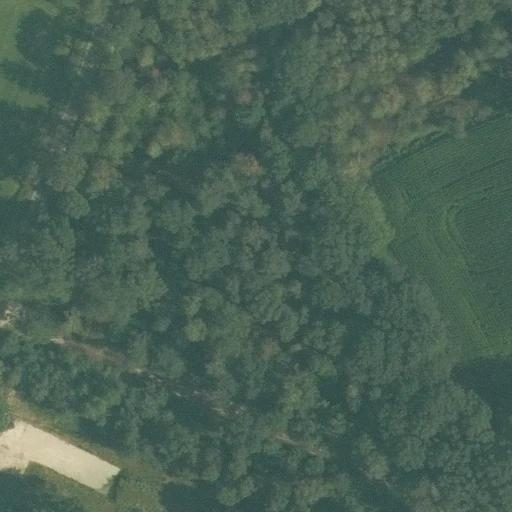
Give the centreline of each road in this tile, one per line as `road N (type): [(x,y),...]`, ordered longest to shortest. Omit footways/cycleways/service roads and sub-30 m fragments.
road 1 (track): [(0,325),(470,511)]
road 2 (tertiary): [(0,302),(119,0)]
